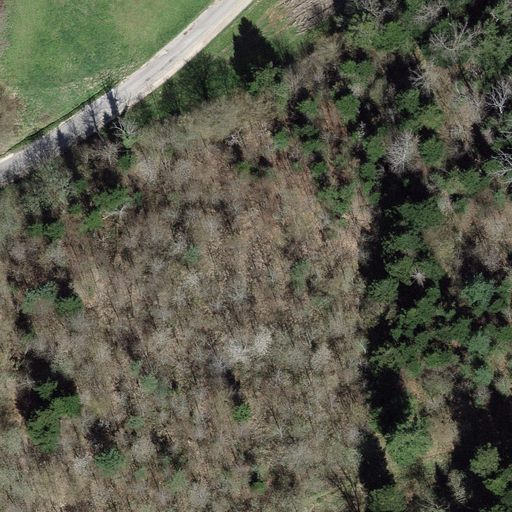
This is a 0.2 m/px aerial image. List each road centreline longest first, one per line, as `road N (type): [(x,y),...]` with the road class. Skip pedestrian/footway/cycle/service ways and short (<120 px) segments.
road 1 (tertiary): [(232,0),(129,90),(0,174)]
road 2 (track): [(298,511),(350,480),(511,437)]
